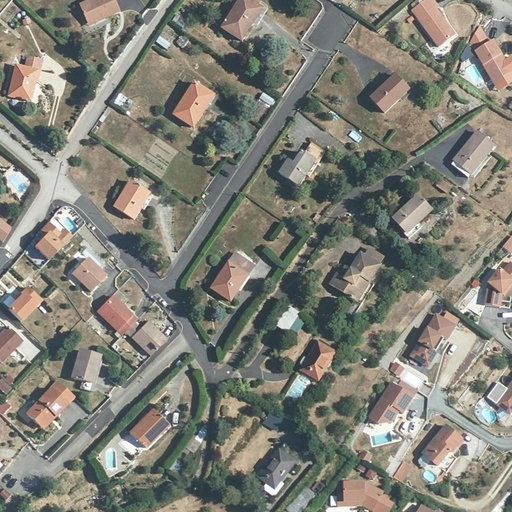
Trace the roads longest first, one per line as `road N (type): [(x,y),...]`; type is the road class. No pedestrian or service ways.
road 1 (residential): [(162,291),(325,51),(330,27)]
road 2 (residential): [(210,377),(224,375),(336,213),(420,159)]
road 3 (residential): [(193,333),(51,469),(22,477)]
road 4 (residential): [(173,0),(55,181)]
road 5 (residential): [(210,377),(199,473),(147,511)]
road 6 (residential): [(55,181),(162,291)]
